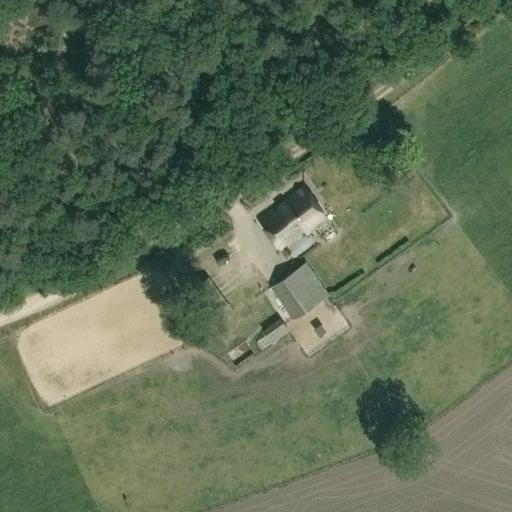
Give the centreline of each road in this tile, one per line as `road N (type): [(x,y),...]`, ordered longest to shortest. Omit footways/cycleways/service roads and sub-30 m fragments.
road 1 (track): [(237,188),(393,77),(484,0)]
road 2 (unclassified): [(0,315),(80,282),(237,188)]
